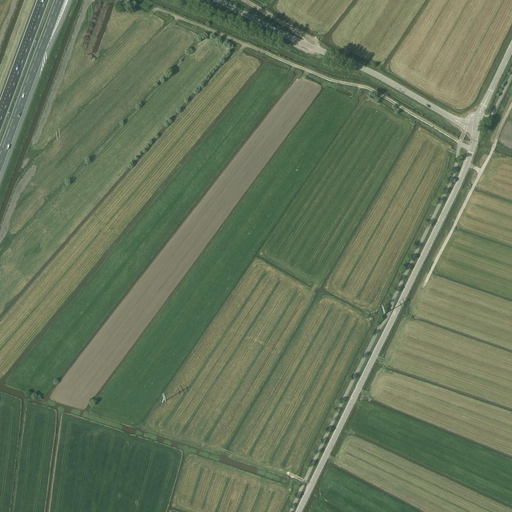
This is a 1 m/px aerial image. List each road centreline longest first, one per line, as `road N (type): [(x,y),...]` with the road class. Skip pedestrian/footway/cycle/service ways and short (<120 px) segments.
road 1 (unclassified): [(298,511),(454,193),(475,132)]
road 2 (track): [(155,9),(334,81),(368,87),(471,148)]
road 3 (tertiary): [(100,0),(0,279)]
road 4 (unclassified): [(456,120),(217,0)]
road 5 (track): [(423,286),(511,104)]
road 6 (motorway): [(0,159),(59,0)]
road 7 (unclassified): [(0,469),(126,511)]
road 8 (motorway): [(45,0),(0,121)]
